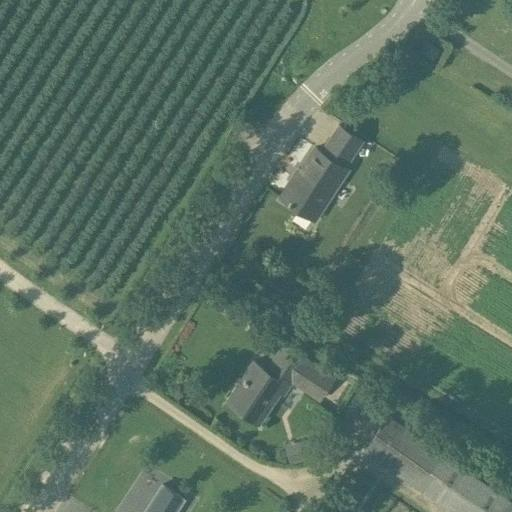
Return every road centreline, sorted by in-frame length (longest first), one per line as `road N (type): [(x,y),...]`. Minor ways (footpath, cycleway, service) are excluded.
road 1 (tertiary): [(35,511),(289,121),(412,0)]
road 2 (unknown): [(115,387),(284,479),(306,511)]
